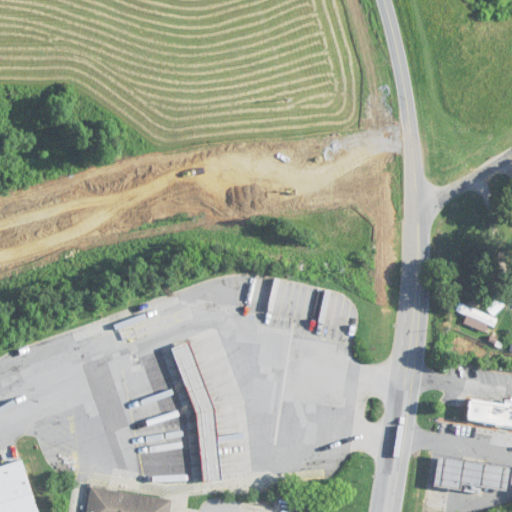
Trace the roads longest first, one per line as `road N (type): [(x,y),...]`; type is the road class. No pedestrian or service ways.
road 1 (tertiary): [(413,173),(146,200),(0,240)]
road 2 (secondary): [(380,511),(413,173)]
road 3 (secondary): [(413,173),(383,0)]
